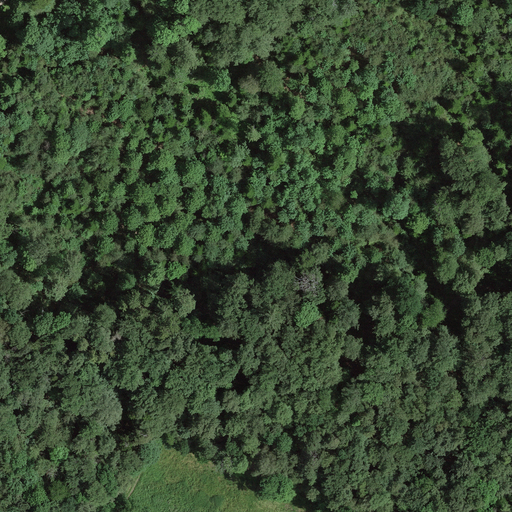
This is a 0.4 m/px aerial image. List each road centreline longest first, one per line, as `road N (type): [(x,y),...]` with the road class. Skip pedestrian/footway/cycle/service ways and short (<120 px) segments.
road 1 (track): [(458,306),(417,328),(235,319),(29,253),(0,235)]
road 2 (track): [(230,0),(232,18),(258,54),(343,141),(458,306)]
road 3 (track): [(221,316),(182,394),(135,449),(113,491),(112,511)]
